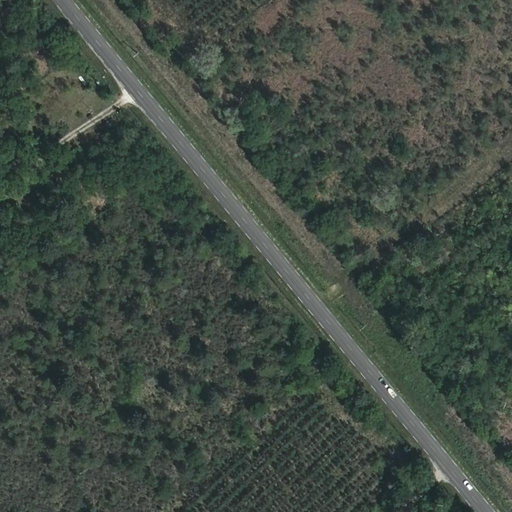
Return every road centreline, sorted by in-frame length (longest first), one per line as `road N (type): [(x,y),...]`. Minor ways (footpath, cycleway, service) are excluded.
road 1 (primary): [(60,0),(485,511)]
road 2 (track): [(511,146),(316,309)]
